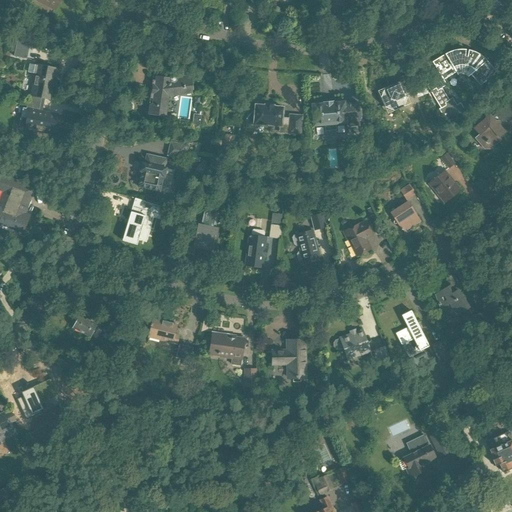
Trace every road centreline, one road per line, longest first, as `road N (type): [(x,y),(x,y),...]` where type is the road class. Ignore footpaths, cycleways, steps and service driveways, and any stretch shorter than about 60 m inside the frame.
road 1 (unclassified): [(62,251),(200,293),(312,303),(408,271),(483,219),(511,185)]
road 2 (unclassified): [(511,36),(474,6),(323,49),(260,45),(119,11)]
road 3 (unclassified): [(62,251),(98,142),(119,11)]
